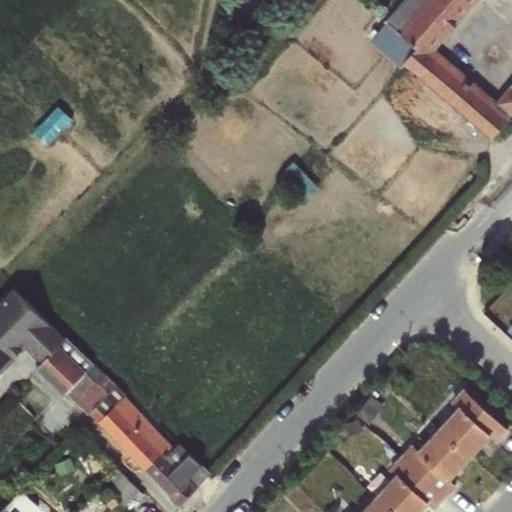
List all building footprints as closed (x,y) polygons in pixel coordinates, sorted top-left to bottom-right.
[(511,0),(403,0),(368,41),(400,67),(402,63),(490,139),(511,112),(511,83),(511,82),(496,101),(435,49),(477,0),(511,0)] [(57,106),(32,131),(47,146),(72,120),(57,106)] [(278,173),(304,201),(319,186),(293,159),(278,173)] [(40,363),(65,336),(16,287),(0,303),(0,373),(25,348),(40,363)] [(65,336),(40,363),(35,368),(87,414),(89,412),(115,383),(65,336)] [(115,383),(89,412),(98,423),(147,473),(172,447),(124,396),(126,394),(115,383)] [(437,428),(469,457),(489,435),(495,441),(507,429),(464,389),(452,402),(457,406),(437,428)] [(372,396),(357,415),(371,425),(385,406),(372,396)] [(411,443),(399,456),(444,497),(455,485),(448,479),(469,457),(437,428),(418,449),(411,443)] [(172,447),(147,473),(179,507),(210,473),(178,442),(172,447)] [(395,475),(375,496),(391,511),(418,511),(427,503),(433,509),(444,497),(399,456),(388,468),(395,475)] [(109,488),(99,498),(110,509),(118,501),(124,506),(139,491),(118,467),(108,477),(113,482),(107,487),(109,488)] [(27,481),(0,510),(2,511),(18,511),(27,503),(37,511),(41,511),(43,510),(51,502),(27,481)] [(349,511),(348,511),(347,511),(391,511),(375,496),(360,511),(349,511)]
